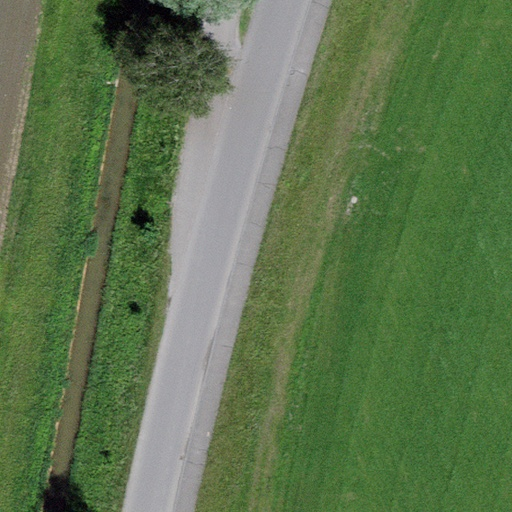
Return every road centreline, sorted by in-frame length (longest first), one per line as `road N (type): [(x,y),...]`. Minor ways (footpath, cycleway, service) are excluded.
road 1 (track): [(453,0),(410,97),(310,410),(296,511)]
road 2 (unclassified): [(155,511),(214,246),(297,0)]
road 3 (track): [(252,0),(214,246)]
